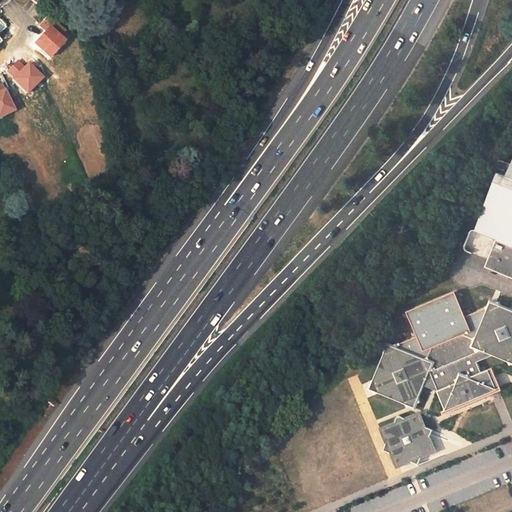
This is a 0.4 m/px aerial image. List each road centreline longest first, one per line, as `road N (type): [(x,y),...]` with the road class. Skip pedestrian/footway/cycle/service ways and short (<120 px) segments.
road 1 (trunk): [(124,444),(163,373),(358,109),(425,0)]
road 2 (trunk): [(124,444),(369,192)]
road 3 (trunk): [(379,0),(301,120),(186,270)]
road 4 (trunk): [(346,0),(186,270)]
road 5 (trunk): [(186,270),(12,511)]
road 6 (trunk): [(369,192),(434,104),(478,0)]
road 7 (trunk): [(369,192),(501,61)]
